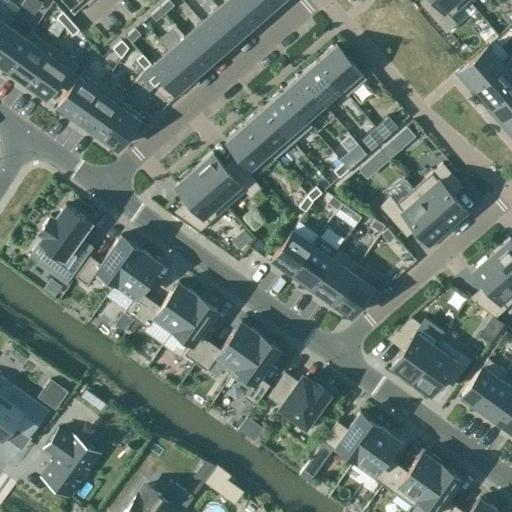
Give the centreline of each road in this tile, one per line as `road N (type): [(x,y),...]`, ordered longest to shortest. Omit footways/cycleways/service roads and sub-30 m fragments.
road 1 (residential): [(105,188),(339,358)]
road 2 (residential): [(319,0),(105,188)]
road 3 (residential): [(511,196),(339,358)]
road 4 (residential): [(339,358),(511,483)]
